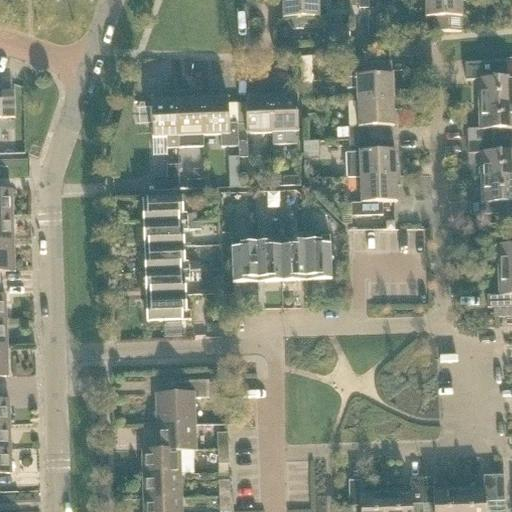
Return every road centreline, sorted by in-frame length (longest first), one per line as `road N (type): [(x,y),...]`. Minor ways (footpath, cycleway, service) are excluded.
road 1 (residential): [(276,347),(273,455),(438,450),(460,444),(471,423),(469,364),(444,326)]
road 2 (unclassified): [(53,354),(48,192),(88,70)]
road 3 (residential): [(444,326),(434,66)]
road 4 (residential): [(53,354),(276,347)]
road 5 (residential): [(276,347),(275,330),(444,326)]
road 6 (unclassified): [(59,511),(53,354)]
